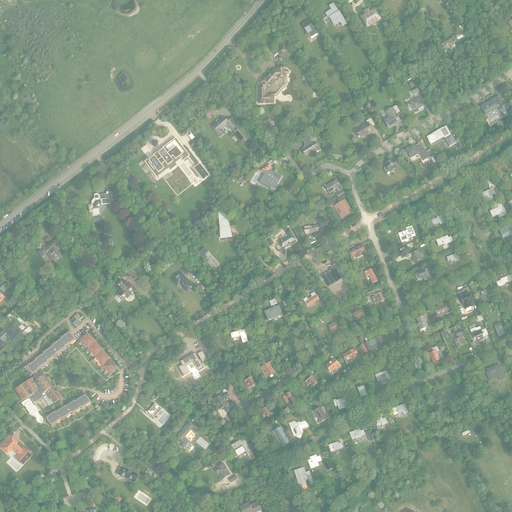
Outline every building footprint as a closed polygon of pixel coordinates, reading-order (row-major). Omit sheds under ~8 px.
[(329,17),(331,21),(333,19),(336,24),(340,22),(342,26),(346,23),(341,15),(340,16),(338,12),(333,4),(329,6),(331,10),(328,12),(330,17),(329,17)] [(366,14),(361,17),(367,26),(380,19),(374,9),(370,12),(369,10),(365,12),(366,14)] [(319,29),(315,31),(309,21),(302,25),(309,36),(310,38),(310,39),(311,38),(311,39),(318,35),(319,37),(322,35),(319,29)] [(284,45),(283,44),(276,51),(283,57),(289,50),(288,49),(289,49),(284,45)] [(466,50),(451,59),(455,66),(460,63),(461,65),(465,63),(466,64),(472,61),(466,50)] [(272,83),(273,82),(274,83),(275,83),(275,84),(276,84),(276,83),(277,83),(278,82),(278,81),(278,80),(277,80),(276,79),(278,77),(285,77),(285,75),(286,74),(287,74),(288,74),(288,73),(289,72),(288,72),(288,71),(288,70),(287,70),(286,70),(285,70),(285,67),(277,68),(277,70),(274,70),(266,78),(261,83),(258,87),(258,103),(274,102),(273,94),(267,94),(267,89),(272,84),(272,83)] [(442,72),(431,78),(439,90),(449,84),(442,72)] [(421,100),(423,98),(417,88),(412,91),(414,95),(417,93),(418,96),(412,100),(411,98),(405,101),(407,103),(409,101),(415,113),(419,111),(418,109),(424,106),(421,100)] [(486,103),(481,107),(481,108),(482,111),(483,110),(486,115),(492,111),(498,107),(502,114),(504,116),(508,113),(511,110),(507,103),(503,105),(498,96),(486,103)] [(384,120),(389,129),(401,122),(396,114),(400,111),(396,105),(387,111),(390,117),(384,120)] [(263,121),(271,128),(275,123),(267,116),(263,121)] [(231,118),(227,122),(222,117),(211,126),(216,132),(215,132),(220,138),(225,133),(222,129),(227,125),(234,132),(232,134),(241,145),(248,138),(231,118)] [(366,133),(366,134),(373,130),(371,127),(375,125),(371,119),(367,121),(368,123),(355,130),(358,136),(359,137),(366,133)] [(432,135),(427,137),(429,140),(428,140),(430,144),(437,141),(436,139),(443,135),(450,146),(456,143),(451,134),(446,127),(443,129),(443,128),(433,133),(434,135),(432,136),(432,135)] [(194,138),(189,131),(186,133),(191,140),(194,138)] [(315,153),(320,150),(316,143),(313,142),(313,141),(310,140),(310,141),(305,144),(305,145),(304,146),(305,147),(301,149),(304,154),(311,150),(311,151),(313,150),(315,153)] [(186,156),(180,148),(178,150),(173,143),(168,147),(166,148),(167,150),(165,151),(165,152),(164,151),(163,149),(157,153),(158,155),(159,156),(156,159),(153,156),(148,160),(148,161),(148,162),(149,164),(151,163),(152,164),(151,165),(154,169),(152,171),(156,177),(167,168),(168,168),(169,169),(170,170),(171,170),(171,169),(175,166),(175,165),(175,164),(174,164),(174,163),(175,163),(175,162),(179,159),(181,157),(183,159),(186,156)] [(430,150),(426,152),(420,143),(417,145),(418,146),(416,148),(415,147),(414,147),(413,147),(412,147),(411,147),(410,147),(410,148),(409,148),(409,149),(408,150),(408,151),(408,152),(408,153),(409,153),(408,154),(409,155),(410,155),(411,155),(412,155),(413,156),(413,155),(414,155),(415,155),(416,154),(417,153),(418,154),(419,153),(424,161),(429,158),(429,159),(434,156),(430,150)] [(398,165),(397,165),(394,160),(394,159),(392,159),(387,162),(386,162),(385,165),(386,165),(389,170),(391,171),(391,170),(396,167),(397,168),(398,165)] [(200,165),(199,164),(194,168),(194,169),(199,175),(203,179),(208,175),(204,171),(205,171),(200,165)] [(264,174),(259,183),(270,189),(272,185),(275,187),(281,176),(277,174),(277,175),(274,173),(274,172),(270,170),(271,168),(269,165),(260,171),(262,173),(263,173),(264,174)] [(336,180),(325,186),(329,193),(337,188),(340,192),(343,190),(342,189),(343,189),(340,185),(336,180)] [(490,189),(481,193),(484,199),(485,199),(486,200),(485,201),(486,203),(493,199),(492,195),(493,195),(496,193),(493,188),(495,186),(494,184),(489,187),(490,189)] [(449,195),(452,199),(458,196),(457,195),(461,192),(459,188),(454,191),(455,191),(449,195)] [(115,205),(117,203),(115,191),(106,192),(106,194),(104,194),(105,199),(99,200),(98,196),(95,197),(96,198),(93,198),(91,202),(91,204),(88,205),(90,217),(89,218),(90,222),(91,223),(99,222),(101,220),(100,217),(98,216),(97,209),(98,209),(101,205),(101,204),(110,203),(110,204),(112,206),(115,205)] [(348,214),(352,212),(344,200),(334,206),(336,209),(338,208),(341,213),(343,212),(345,215),(348,214)] [(502,206),(503,205),(502,203),(501,204),(500,203),(497,204),(499,207),(490,211),(493,217),(497,215),(499,218),(507,214),(503,207),(502,207),(502,206)] [(226,211),(218,213),(218,218),(221,235),(230,234),(227,217),(226,211)] [(439,223),(440,225),(445,223),(442,216),(431,221),(433,226),(439,223)] [(304,227),(305,234),(319,232),(318,227),(324,227),(322,220),(317,220),(318,225),(304,227)] [(511,222),(499,229),(503,238),(511,233),(511,222)] [(412,226),(411,226),(410,224),(407,225),(408,227),(406,228),(407,230),(405,231),(404,230),(402,230),(403,232),(398,234),(401,243),(405,241),(406,242),(409,241),(408,239),(416,236),(412,226)] [(288,244),(288,245),(291,244),(290,243),(295,239),(289,229),(285,231),(288,236),(278,242),(282,248),(288,244)] [(451,237),(448,238),(447,236),(436,240),(438,245),(447,242),(448,243),(453,241),(451,237)] [(55,251),(56,250),(53,247),(59,243),(56,239),(45,248),(44,246),(37,252),(41,257),(47,253),(49,256),(50,255),(53,258),(54,258),(57,255),(57,254),(55,251)] [(362,252),(364,251),(361,245),(359,246),(358,246),(352,249),(349,250),(352,257),(358,254),(359,256),(363,255),(362,252)] [(204,248),(198,253),(204,260),(207,257),(204,255),(208,251),(204,248)] [(414,262),(422,259),(418,251),(405,256),(406,259),(412,256),(414,262)] [(322,277),(326,284),(335,279),(336,280),(337,280),(337,281),(341,278),(335,269),(322,277)] [(372,269),(364,272),(366,276),(368,275),(369,275),(370,278),(373,286),(378,284),(375,276),(372,269)] [(425,281),(431,278),(427,269),(425,270),(424,269),(417,272),(420,279),(423,277),(425,281)] [(187,291),(192,286),(180,272),(172,280),(177,285),(179,283),(187,291)] [(508,282),(509,282),(511,281),(511,280),(510,275),(501,279),(502,280),(496,282),(498,287),(504,285),(504,284),(508,282)] [(128,284),(127,285),(122,279),(114,285),(120,292),(117,294),(122,299),(133,290),(128,284)] [(481,293),(482,296),(492,292),(489,284),(487,285),(477,289),(479,294),(481,293)] [(303,300),(308,307),(319,300),(314,292),(311,295),(312,297),(308,300),(307,297),(303,300)] [(465,309),(473,306),(471,302),(472,301),(469,292),(458,296),(462,305),(463,305),(465,309)] [(374,296),(377,303),(385,300),(382,293),(374,296)] [(279,305),(275,307),(274,305),(277,304),(275,299),(269,301),(271,306),(273,306),(274,307),(264,311),(268,321),(283,315),(279,305)] [(449,307),(446,308),(444,304),(434,308),(437,315),(447,311),(448,313),(451,311),(449,307)] [(353,313),(357,320),(364,316),(361,310),(353,313)] [(416,318),(420,329),(427,327),(424,316),(425,315),(424,313),(421,314),(422,316),(416,318)] [(0,338),(0,337),(0,348),(5,343),(7,346),(5,348),(7,350),(4,352),(8,356),(26,339),(22,335),(17,339),(15,337),(21,331),(18,329),(22,325),(16,319),(12,324),(11,324),(10,326),(12,328),(7,332),(10,336),(6,339),(3,337),(1,338),(0,338)] [(328,326),(331,332),(339,329),(336,322),(328,326)] [(495,328),(499,336),(504,334),(501,325),(495,328)] [(479,342),(485,339),(483,334),(481,329),(471,333),(474,338),(477,337),(479,342)] [(240,331),(231,334),(232,338),(241,335),(243,343),(248,342),(245,332),(241,333),(240,331)] [(455,340),(457,346),(464,343),(462,337),(465,336),(463,331),(456,334),(458,339),(455,340)] [(70,332),(69,333),(68,332),(60,338),(60,339),(51,345),(52,346),(42,352),(43,353),(34,359),(34,360),(24,367),(30,376),(40,369),(49,363),(48,362),(57,356),(57,355),(66,349),(65,348),(76,341),(70,332)] [(101,368),(109,376),(117,368),(116,368),(116,367),(108,359),(109,358),(101,350),(102,350),(94,342),(94,341),(86,333),(79,340),(80,341),(79,342),(87,350),(86,351),(94,359),(93,359),(101,367),(101,368)] [(379,350),(385,346),(380,336),(365,344),(368,351),(371,349),(370,346),(375,343),(376,347),(377,346),(379,350)] [(429,353),(433,362),(440,360),(437,352),(439,351),(437,346),(431,349),(433,352),(429,353)] [(342,355),(347,364),(354,360),(353,358),(357,357),(353,349),(342,355)] [(201,351),(197,353),(202,362),(207,359),(201,351)] [(182,365),(178,367),(183,375),(189,372),(186,367),(193,363),(198,370),(203,367),(194,352),(180,361),(182,365)] [(334,358),(325,365),(331,372),(336,368),(337,369),(340,366),(334,358)] [(262,371),(266,377),(274,373),(270,366),(262,371)] [(495,366),(486,370),(489,376),(490,375),(491,377),(495,375),(496,378),(498,377),(499,380),(505,378),(500,367),(497,368),(496,366),(495,366)] [(48,377),(46,378),(44,374),(33,382),(32,379),(16,389),(22,399),(30,394),(35,402),(43,397),(49,406),(57,401),(58,403),(63,400),(57,390),(55,392),(53,389),(50,383),(51,382),(48,377)] [(382,385),(388,383),(384,374),(376,377),(378,382),(380,381),(382,385)] [(252,377),(244,381),(249,388),(256,384),(252,377)] [(310,384),(313,387),(317,383),(312,377),(305,382),(308,385),(310,384)] [(357,388),(361,397),(367,395),(364,386),(357,388)] [(223,400),(229,396),(226,392),(221,396),(221,395),(214,400),(220,409),(223,407),(227,413),(230,411),(226,405),(227,405),(223,400)] [(290,392),(283,397),(285,401),(287,399),(289,402),(291,406),(299,401),(294,394),(291,395),(290,392)] [(85,395),(84,395),(84,394),(74,401),(74,400),(64,406),(64,405),(55,412),(54,411),(46,417),(46,418),(45,418),(51,427),(61,420),(62,421),(71,414),(72,415),(81,409),(81,410),(91,403),(85,395)] [(343,403),(348,402),(346,397),(342,399),(337,401),(336,399),(333,400),(335,407),(338,406),(339,410),(345,408),(343,403)] [(148,412),(154,417),(160,410),(151,402),(145,409),(146,410),(144,413),(146,414),(148,412)] [(404,415),(408,413),(405,403),(391,408),(392,411),(391,411),(392,413),(393,413),(394,416),(403,412),(404,415)] [(265,414),(266,417),(271,414),(267,407),(260,411),(263,415),(264,414),(264,415),(265,414)] [(313,411),(319,422),(326,418),(320,408),(313,411)] [(196,435),(199,431),(189,423),(178,436),(182,440),(181,441),(183,443),(180,446),(187,452),(193,444),(184,437),(190,430),(191,430),(191,431),(196,435)] [(292,428),(296,437),(302,435),(298,426),(292,428)] [(273,432),(282,448),(289,443),(280,428),(273,432)] [(363,430),(360,431),(359,429),(349,433),(352,440),(365,435),(363,430)] [(23,448),(21,450),(15,444),(17,443),(12,438),(2,448),(7,453),(12,448),(20,456),(17,459),(22,464),(30,456),(23,448)] [(245,442),(242,444),(240,440),(231,446),(238,457),(245,452),(251,461),(255,458),(248,446),(247,447),(246,445),(245,442)] [(341,443),(338,444),(337,442),(328,446),(331,451),(329,452),(331,455),(333,455),(333,454),(332,452),(343,448),(341,443)] [(328,461),(324,463),(328,470),(332,468),(328,461)] [(223,479),(230,475),(223,463),(217,467),(217,468),(215,469),(217,474),(220,473),(223,479)] [(117,474),(134,482),(138,475),(120,467),(117,474)] [(304,468),(294,471),(299,487),(306,485),(305,480),(307,480),(308,479),(308,478),(307,479),(306,476),(304,468)] [(257,511),(262,510),(258,503),(250,506),(249,503),(240,508),(241,511),(257,511)]
